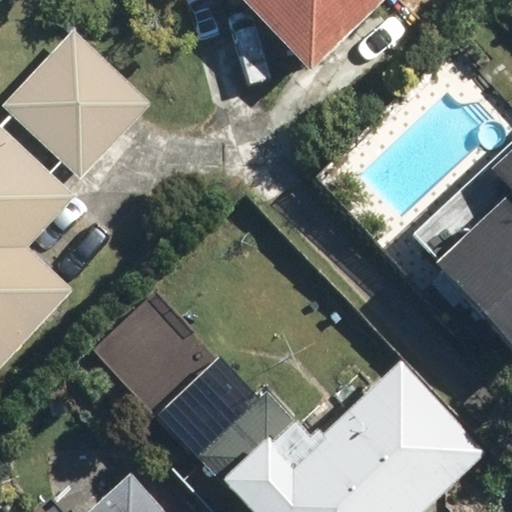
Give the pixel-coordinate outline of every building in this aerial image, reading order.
[(231,0),(308,78),(386,0),(398,0),(427,30),(457,0),(231,0)] [(78,34),(0,107),(73,184),(151,111),(78,34)] [(78,209),(0,132),(0,374),(77,299),(32,254),(78,209)] [(511,159),(489,180),(508,201),(431,271),(511,358),(511,159)] [(161,287),(88,350),(188,467),(261,404),(161,287)] [(284,402),(205,477),(238,511),(442,511),(500,458),(399,351),(313,432),(284,402)] [(32,511),(162,511),(131,475),(85,511),(73,511),(57,492),(32,511)]
